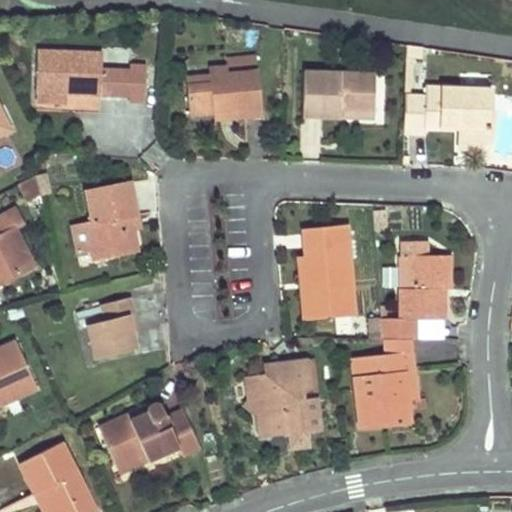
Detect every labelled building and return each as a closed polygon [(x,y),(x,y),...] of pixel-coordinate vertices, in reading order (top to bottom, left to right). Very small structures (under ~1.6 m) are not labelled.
[(406,47),(406,53),(406,58),(422,61),(423,49),(406,47)] [(101,64),(101,53),(37,51),(36,91),(38,92),(38,103),(57,104),(58,92),(64,92),(100,94),(101,64)] [(227,75),(257,72),(257,60),(226,62),(227,67),(227,75)] [(129,66),(101,64),(100,94),(128,94),(129,66)] [(128,99),(136,100),(145,100),(145,66),(129,66),(128,94),(128,99)] [(229,112),(230,120),(261,117),(257,72),(227,75),(227,67),(209,69),(209,76),(209,83),(186,85),(189,116),(212,114),(229,112)] [(338,113),(373,115),(375,76),(303,73),(301,118),(337,120),(338,113)] [(209,76),(186,78),(186,85),(209,83),(209,76)] [(423,129),(455,130),(454,150),(476,151),(488,139),(488,131),(489,111),(490,91),(424,89),(423,98),(404,98),(402,134),(423,135),(423,129)] [(212,114),(213,121),(230,120),(229,112),(212,114)] [(0,135),(8,131),(0,115),(0,135)] [(49,196),(45,176),(35,177),(40,198),(49,196)] [(40,198),(35,177),(18,186),(25,205),(40,200),(40,198)] [(128,183),(107,187),(86,192),(91,224),(85,225),(91,252),(92,260),(136,251),(132,230),(129,217),(135,216),(128,183)] [(0,233),(15,226),(16,229),(22,226),(13,208),(0,214),(0,233)] [(132,230),(137,229),(135,216),(129,217),(132,230)] [(91,252),(85,225),(72,228),(77,255),(91,252)] [(0,285),(35,268),(25,247),(16,229),(15,226),(0,233),(0,285)] [(310,318),(353,314),(346,227),(302,232),(304,258),(310,318)] [(423,256),(423,250),(423,244),(399,244),(398,259),(408,259),(408,290),(396,289),(396,321),(379,321),(380,341),(383,341),(408,341),(408,321),(413,321),(442,321),(442,290),(446,290),(446,256),(423,256)] [(298,259),(303,318),(310,318),(304,258),(298,259)] [(398,259),(396,259),(396,289),(408,290),(408,259),(398,259)] [(129,298),(115,301),(100,305),(104,321),(86,326),(94,359),(135,349),(132,333),(127,315),(134,314),(129,298)] [(100,306),(78,310),(80,324),(102,320),(100,306)] [(132,333),(138,332),(134,314),(127,315),(132,333)] [(384,355),(410,352),(408,341),(383,341),(384,355)] [(0,404),(33,389),(12,342),(0,347),(0,404)] [(410,352),(384,355),(360,357),(362,377),(353,378),(359,431),(409,426),(407,402),(404,372),(412,371),(410,352)] [(360,357),(351,358),(353,378),(362,377),(360,357)] [(307,433),(314,432),(320,432),(316,397),(302,399),(301,388),(310,387),(308,361),(270,365),(273,380),(267,381),(262,376),(252,377),(248,382),(252,417),(257,416),(260,438),(282,436),(287,440),(288,450),(308,448),(307,433)] [(270,365),(261,366),(262,376),(267,381),(273,380),(270,365)] [(407,402),(415,400),(412,371),(404,372),(407,402)] [(97,428),(114,468),(143,456),(145,460),(145,461),(176,447),(179,457),(197,449),(180,411),(164,417),(157,407),(157,406),(155,405),(154,404),(153,404),(151,404),(150,404),(148,405),(147,406),(146,407),(146,409),(146,410),(146,412),(146,413),(129,420),(126,415),(97,428)] [(146,409),(146,407),(147,406),(126,415),(129,420),(146,413),(146,412),(146,410),(146,409)] [(50,511),(92,511),(58,443),(16,465),(31,495),(40,490),(50,511)] [(145,460),(143,456),(114,468),(116,473),(145,460)] [(50,511),(40,490),(31,495),(39,511),(50,511)]
